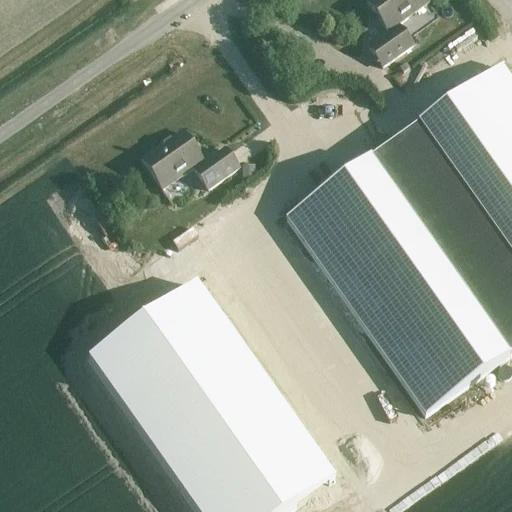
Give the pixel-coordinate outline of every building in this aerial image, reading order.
[(424,0),(373,0),(367,4),(375,15),(378,12),(381,17),(378,19),(389,36),(369,50),(382,70),(413,48),(398,27),(408,20),(407,18),(425,5),(426,7),(428,5),(424,0)] [(511,83),(503,70),(286,223),(425,420),(511,358),(511,83)] [(182,135),(142,163),(162,192),(165,191),(163,189),(182,177),(183,178),(193,171),(208,193),(239,171),(225,152),(204,166),(193,150),(189,152),(186,147),(189,145),(182,135)] [(253,168),(241,169),(242,181),(254,180),(253,168)] [(193,511),(294,511),(335,483),(196,287),(88,363),(193,511)]
